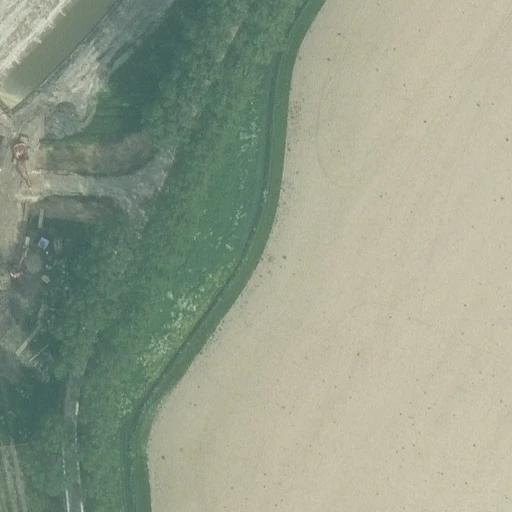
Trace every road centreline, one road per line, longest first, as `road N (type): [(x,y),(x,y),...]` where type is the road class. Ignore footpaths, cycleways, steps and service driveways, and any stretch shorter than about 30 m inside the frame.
road 1 (unclassified): [(73,511),(66,422),(73,373),(138,232),(146,189)]
road 2 (unclassified): [(146,189),(244,0)]
road 3 (unclassified): [(146,189),(0,184)]
